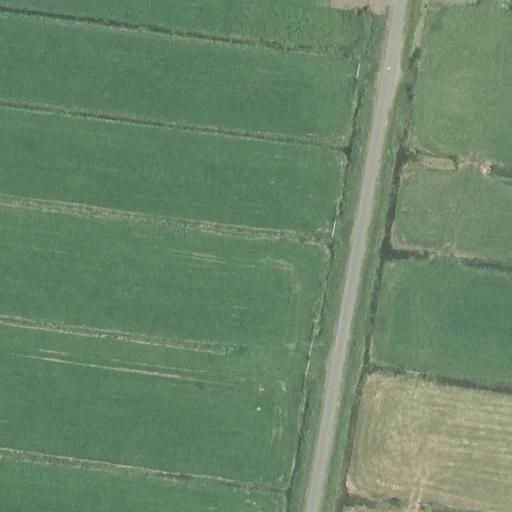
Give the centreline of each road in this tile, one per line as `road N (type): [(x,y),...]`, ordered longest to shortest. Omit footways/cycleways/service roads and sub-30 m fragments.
road 1 (track): [(488,0),(470,139),(420,345),(400,511)]
road 2 (unclassified): [(311,511),(399,0)]
